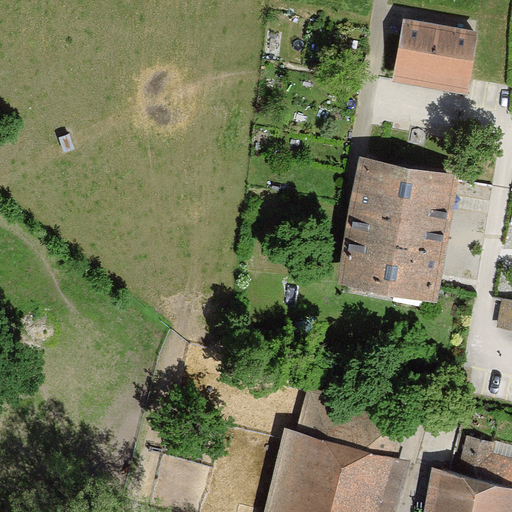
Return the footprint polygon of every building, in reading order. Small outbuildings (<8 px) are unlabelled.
[(466,82),(476,33),(405,19),(396,69),(466,82)] [(455,176),(362,160),(342,278),(435,294),(455,176)] [(511,294),(503,294),(499,321),(511,323),(511,294)] [(395,411),(310,389),(299,432),(293,430),(272,511),(385,511),(400,461),(392,459),(404,414),(395,411)] [(467,434),(459,473),(511,485),(511,457),(492,452),(494,441),(467,434)] [(451,471),(442,469),(433,511),(511,511),(511,485),(459,473),(451,471)]
